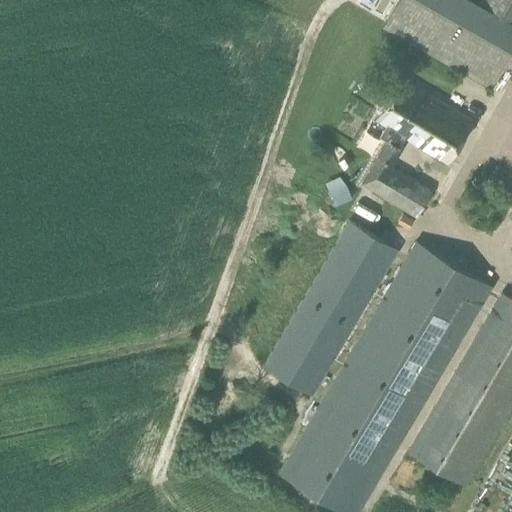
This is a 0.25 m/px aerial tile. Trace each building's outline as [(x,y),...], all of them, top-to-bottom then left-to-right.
[(475,0),(399,0),(385,27),(492,87),(511,52),(511,0),(480,0),(479,2),(475,0)] [(390,137),(362,184),(417,216),(432,190),(392,166),(402,148),(400,146),(405,138),(447,163),(473,120),(402,78),(376,121),(387,127),(383,133),(390,137)] [(347,186),(331,192),(336,204),(352,197),(347,186)] [(413,219),(403,213),(398,221),(408,227),(413,219)] [(349,221),(264,365),(312,394),(397,249),(349,221)] [(348,511),(356,511),(491,284),(417,240),(280,472),(348,511)] [(511,298),(502,292),(408,451),(465,485),(511,405),(511,298)]
